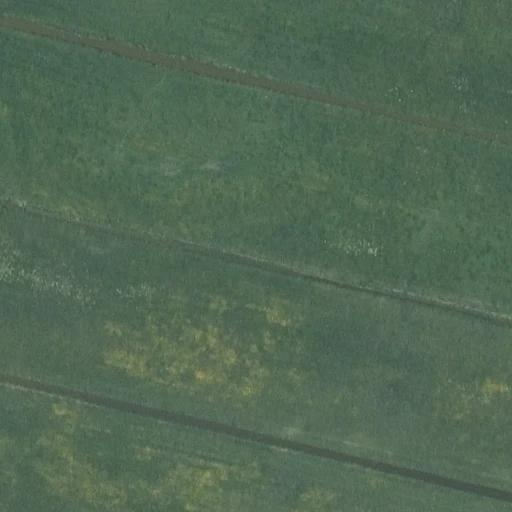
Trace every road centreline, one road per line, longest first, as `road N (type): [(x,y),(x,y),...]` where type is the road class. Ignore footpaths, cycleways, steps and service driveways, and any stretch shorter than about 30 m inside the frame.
road 1 (track): [(511,206),(0,61)]
road 2 (track): [(0,453),(119,511)]
